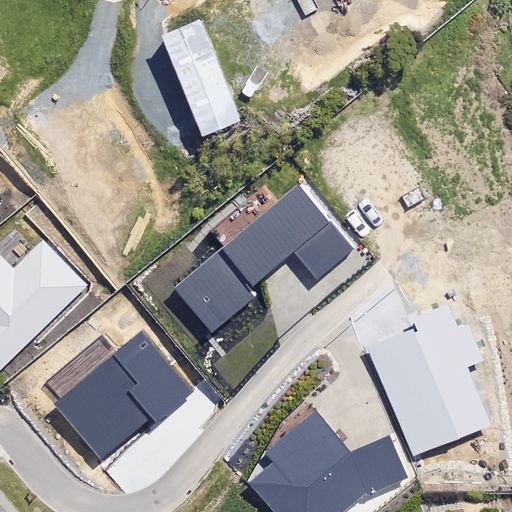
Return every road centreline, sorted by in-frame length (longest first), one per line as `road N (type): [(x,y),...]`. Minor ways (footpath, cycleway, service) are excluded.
road 1 (residential): [(124,511),(174,487),(309,333),(379,276)]
road 2 (residential): [(0,433),(24,447),(70,501),(94,511)]
